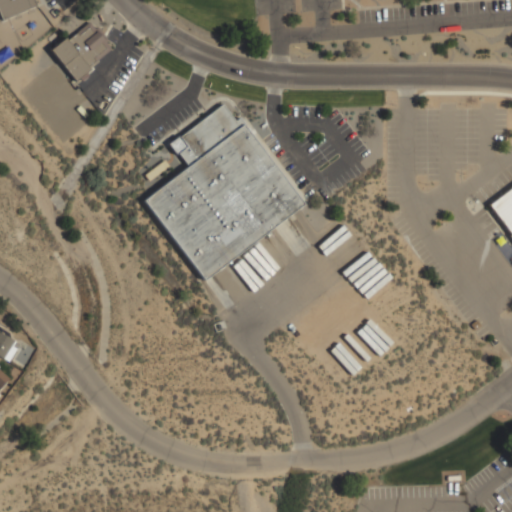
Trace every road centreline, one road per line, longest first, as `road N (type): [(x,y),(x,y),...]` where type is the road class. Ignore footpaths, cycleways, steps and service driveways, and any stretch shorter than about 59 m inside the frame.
road 1 (residential): [(0,274),(118,416),(147,439),(222,465),(385,457),(464,421),(511,385)]
road 2 (residential): [(125,0),(158,34),(219,64),(290,79),(511,79)]
